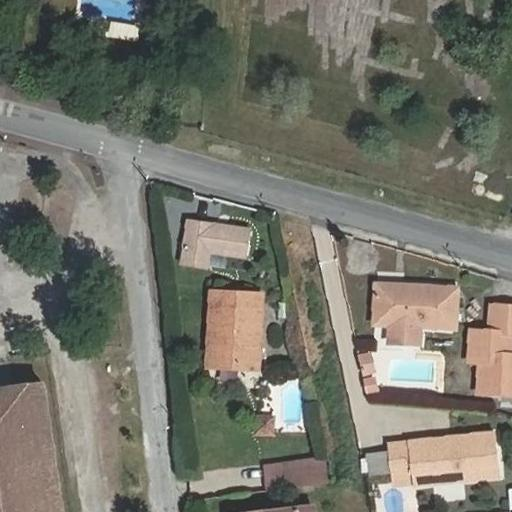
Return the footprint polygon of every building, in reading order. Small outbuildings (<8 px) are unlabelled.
[(178,0),(166,0),(166,7),(178,9),(178,0)] [(107,36),(136,41),(139,25),(110,20),(107,36)] [(252,232),(189,222),(183,264),(206,267),(208,249),(248,255),(252,232)] [(421,327),(457,329),(457,299),(458,288),(376,285),(375,325),(393,326),(392,343),(420,345),(421,327)] [(212,293),(208,367),(258,369),(262,295),(212,293)] [(511,306),(492,305),(491,328),(511,329),(511,306)] [(374,380),(364,383),(366,392),(376,390),(374,380)] [(64,511),(44,383),(0,389),(0,511),(64,511)] [(275,417),(257,416),(257,433),(274,434),(275,417)] [(495,432),(409,443),(389,445),(393,477),(413,475),(414,486),(500,475),(495,432)] [(368,473),(382,474),(384,452),(370,451),(368,473)] [(323,460),(264,467),(267,489),(326,482),(323,460)]
